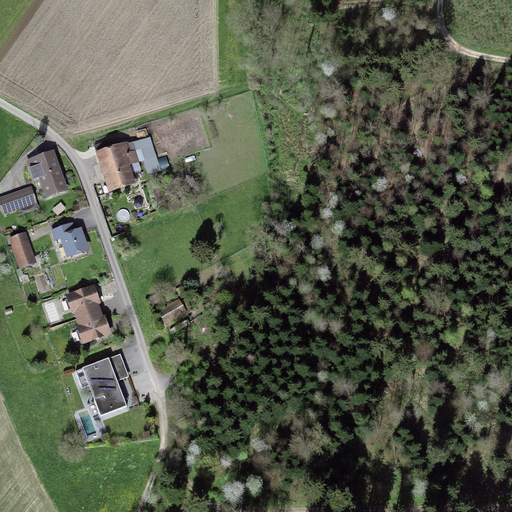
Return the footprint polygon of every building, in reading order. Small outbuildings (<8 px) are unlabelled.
[(147,175),(160,171),(150,138),(137,142),(147,175)] [(108,143),(93,147),(96,155),(110,150),(108,143)] [(127,175),(124,168),(130,166),(127,155),(124,147),(100,154),(103,164),(104,167),(108,181),(111,191),(130,185),(129,184),(127,175)] [(47,197),(64,191),(51,154),(27,163),(33,181),(40,178),(47,197)] [(0,197),(0,205),(3,216),(18,211),(20,215),(39,209),(31,187),(0,197)] [(85,250),(79,234),(78,232),(74,234),(72,226),(52,233),(47,235),(50,242),(54,240),(55,241),(62,239),(68,256),(85,250)] [(34,263),(24,235),(9,240),(19,268),(34,263)] [(78,329),(83,343),(108,334),(104,324),(103,320),(101,321),(95,304),(97,303),(96,299),(92,289),(67,298),(72,312),(75,311),(81,328),(78,329)] [(158,313),(164,323),(183,312),(177,302),(158,313)] [(127,378),(119,356),(74,374),(83,395),(90,393),(99,418),(125,409),(115,383),(127,378)]
